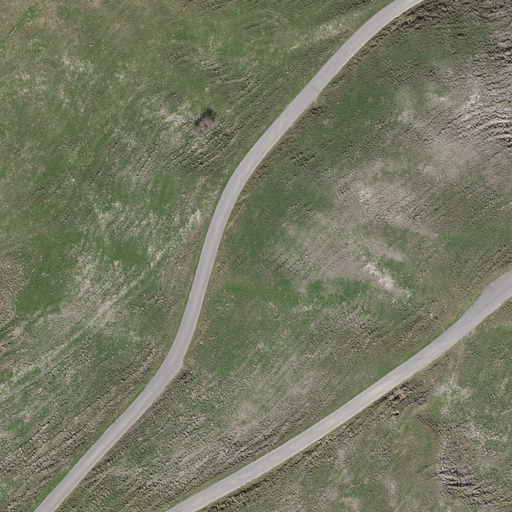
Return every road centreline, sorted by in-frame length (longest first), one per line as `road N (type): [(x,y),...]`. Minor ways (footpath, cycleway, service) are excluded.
road 1 (track): [(406,0),(237,185),(172,375),(46,511)]
road 2 (track): [(164,511),(375,387),(511,284)]
